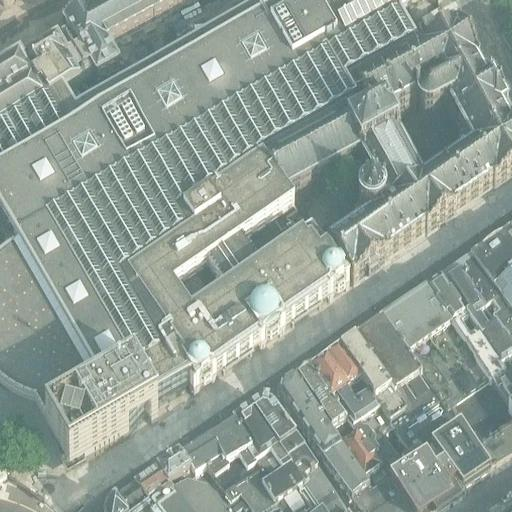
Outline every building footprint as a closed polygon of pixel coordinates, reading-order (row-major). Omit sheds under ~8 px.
[(0,225),(0,227),(22,262),(6,274),(0,279),(0,383),(13,395),(37,407),(43,412),(45,416),(76,470),(128,440),(152,413),(170,403),(189,392),(193,398),(274,343),(349,291),(324,255),(321,256),(320,255),(319,255),(311,243),(302,250),(297,245),(296,244),(295,239),(295,237),(293,235),(292,234),(290,233),(289,232),(287,231),(286,229),(296,221),(293,217),(294,217),(284,204),(360,163),(379,198),(376,197),(372,196),(368,196),(364,198),(361,200),(358,204),(357,207),(357,211),(357,213),(358,215),(360,219),(353,223),(358,229),(327,251),(327,252),(351,287),(352,287),(352,288),(353,287),(354,288),(388,264),(387,263),(388,262),(387,261),(425,235),(426,237),(427,236),(427,237),(443,226),(455,218),(454,217),(455,216),(454,215),(492,189),(494,191),(511,178),(511,133),(511,132),(510,132),(509,132),(501,116),(508,112),(500,97),(492,82),(485,86),(476,70),(477,70),(476,70),(477,68),(471,58),(477,55),(470,43),(464,45),(459,35),(458,36),(457,35),(420,55),(420,56),(419,57),(420,58),(416,60),(394,21),(426,3),(424,0),(115,0),(88,15),(87,12),(62,26),(69,37),(65,40),(21,66),(19,62),(0,73),(0,225)] [(511,0),(491,0),(511,48),(511,0)] [(511,238),(511,237),(469,267),(511,325),(511,238)] [(511,325),(469,267),(456,276),(486,317),(492,313),(499,323),(492,328),(494,330),(511,356),(511,325)] [(511,356),(494,330),(486,335),(480,327),(477,324),(486,318),(486,317),(456,276),(440,287),(441,287),(468,328),(477,341),(501,376),(508,388),(499,394),(511,412),(511,356)] [(501,376),(477,341),(471,346),(462,332),(468,328),(441,287),(426,297),(511,425),(511,412),(499,394),(508,388),(501,376)] [(511,465),(511,425),(426,297),(381,327),(462,436),(490,479),(511,465)] [(462,436),(381,327),(375,331),(375,332),(357,345),(356,344),(340,356),(361,386),(367,396),(375,407),(390,430),(406,452),(416,464),(386,486),(398,504),(404,511),(445,511),(464,500),(463,498),(490,479),(462,436)] [(390,430),(375,407),(367,396),(356,404),(349,395),(361,386),(340,356),(327,365),(310,376),(386,486),(416,464),(406,452),(395,459),(380,438),(390,430)] [(386,486),(310,376),(295,387),(331,436),(330,438),(342,456),(371,497),(386,486)] [(331,436),(295,387),(281,396),(280,403),(303,438),(324,468),(342,456),(330,438),(331,436)] [(322,484),(304,457),(270,413),(271,413),(270,412),(260,411),(251,417),(250,417),(250,418),(234,430),(233,429),(232,430),(252,457),(247,461),(263,480),(267,477),(273,485),(266,490),(279,511),(296,500),(322,484)] [(232,430),(194,456),(208,477),(223,467),(240,493),(237,494),(244,505),(249,511),(277,511),(279,511),(266,490),(273,485),(267,477),(263,480),(247,461),(252,457),(232,430)] [(208,477),(194,456),(179,466),(188,481),(182,486),(186,492),(208,477)] [(371,497),(342,456),(324,468),(354,510),(371,497)] [(188,481),(179,466),(158,480),(168,495),(182,486),(188,481)] [(249,511),(244,505),(237,494),(240,493),(223,467),(208,477),(186,492),(174,500),(172,498),(151,511),(249,511)] [(174,500),(186,492),(182,486),(168,495),(158,480),(135,496),(146,511),(151,511),(172,498),(174,500)] [(340,511),(341,511),(328,494),(322,484),(296,500),(279,511),(277,511),(340,511)] [(386,511),(398,504),(386,486),(371,497),(354,510),(355,511),(386,511)] [(146,511),(135,496),(115,509),(116,511),(146,511)]
